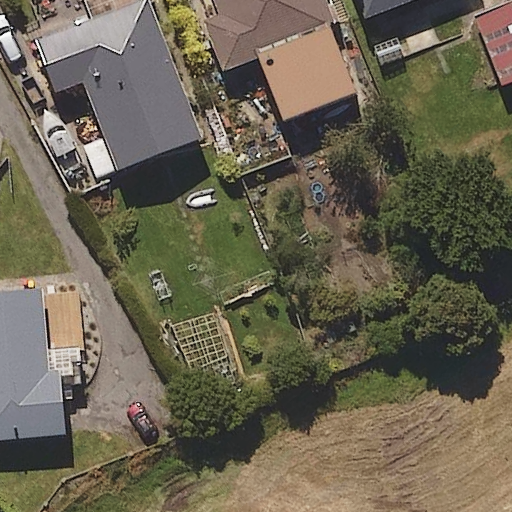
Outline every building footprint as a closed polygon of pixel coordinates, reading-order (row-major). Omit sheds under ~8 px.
[(196,133),(148,0),(81,0),(86,13),(31,33),(50,86),(76,77),(96,132),(77,139),(88,170),(196,133)] [(208,0),(209,1),(194,7),(217,71),(253,58),(274,115),(349,88),(326,25),(337,21),(329,0),(208,0)] [(391,0),(354,0),(360,12),(391,0)] [(511,76),(511,0),(501,0),(469,12),(496,82),(511,76)] [(53,343),(45,280),(0,285),(0,437),(70,428),(65,382),(85,380),(80,340),(53,343)]
